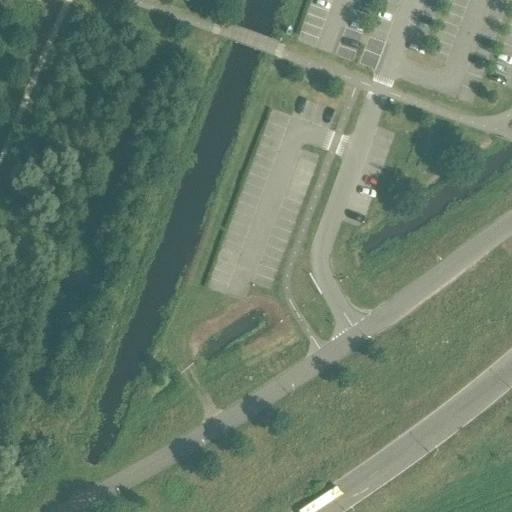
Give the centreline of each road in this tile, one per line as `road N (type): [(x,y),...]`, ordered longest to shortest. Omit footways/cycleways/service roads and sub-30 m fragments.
road 1 (unclassified): [(67,511),(357,338),(511,224)]
road 2 (trunk): [(511,371),(316,511)]
